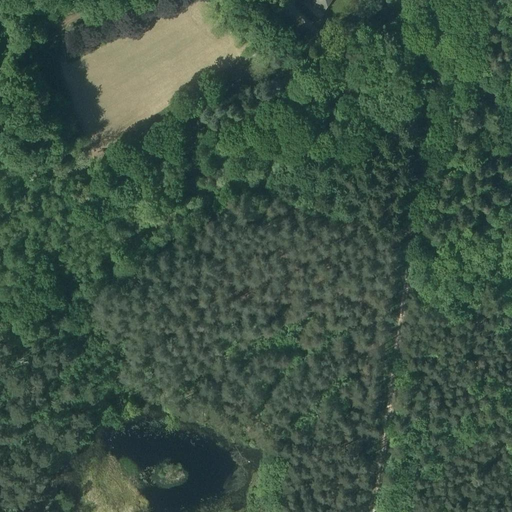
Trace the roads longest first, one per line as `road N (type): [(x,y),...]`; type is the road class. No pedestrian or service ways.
road 1 (track): [(370,511),(435,54)]
road 2 (track): [(283,0),(339,58),(365,66),(435,54)]
road 3 (track): [(115,0),(0,46)]
